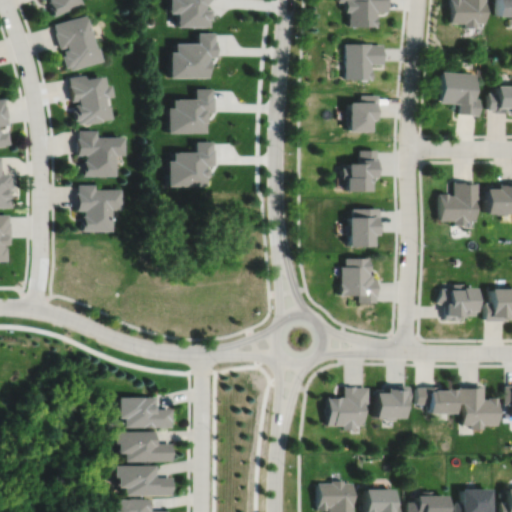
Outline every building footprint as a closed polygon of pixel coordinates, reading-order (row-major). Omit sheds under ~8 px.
[(46,0),(48,5),(47,6),(51,14),(81,1),(80,0),(46,0)] [(165,0),(165,10),(174,10),(174,24),(206,25),(206,16),(208,16),(208,7),(203,7),(203,2),(205,0),(165,0)] [(342,0),(342,10),(346,10),(346,25),(374,24),(374,10),(386,10),(385,0),(342,0)] [(448,0),(448,21),(462,21),(462,26),(475,26),(475,22),(484,22),(484,0),(448,0)] [(511,0),(493,0),(493,14),(511,14),(511,0)] [(84,13),(51,22),(54,30),(52,31),(57,47),(64,45),(65,48),(61,49),(62,54),(59,54),(63,66),(67,65),(68,68),(100,58),(97,45),(94,46),(84,13)] [(194,31),(194,41),(171,41),(171,49),(166,49),(166,76),(205,76),(205,66),(207,66),(207,57),(205,57),(205,55),(213,55),(213,39),(211,39),(211,31),(194,31)] [(341,42),(341,77),(369,77),(369,68),(368,68),(368,63),(380,63),(380,43),(368,43),(368,42),(341,42)] [(439,70),(437,101),(457,103),(456,113),(476,114),(478,98),(472,97),(474,72),(439,70)] [(83,73),(66,76),(68,84),(66,84),(68,100),(76,99),(76,103),(72,103),(73,108),(70,109),(71,119),(75,118),(75,122),(81,121),(81,123),(100,120),(100,118),(110,117),(108,104),(104,104),(102,96),(111,95),(109,83),(104,83),(103,74),(83,77),(83,73)] [(485,91),(485,109),(492,109),(492,112),(507,112),(507,114),(511,114),(511,84),(494,84),(494,91),(485,91)] [(192,87),(192,97),(169,97),(169,105),(164,105),(164,131),(203,131),(203,111),(211,111),(210,95),(209,95),(209,87),(192,87)] [(344,100),(344,107),(342,107),(342,119),(344,119),(344,129),(370,129),(370,118),(376,118),(376,94),(357,94),(357,100),(344,100)] [(75,129),(75,137),(73,137),(74,154),(83,154),(83,159),(81,159),(81,165),(79,165),(79,175),(114,174),(114,153),(122,153),(122,135),(94,135),(94,129),(75,129)] [(192,140),(192,150),(169,150),(169,159),(163,159),(163,184),(203,184),(203,174),(205,174),(205,166),(202,166),(202,164),(210,164),(210,148),(209,148),(209,140),(192,140)] [(356,149),(356,161),(344,161),(344,166),(338,166),(338,178),(342,178),(342,189),(370,189),(370,176),(373,175),(373,167),(375,167),(374,156),(373,156),(373,148),(356,149)] [(0,206),(8,206),(8,196),(5,196),(5,190),(7,190),(7,186),(9,186),(8,176),(7,176),(7,172),(0,172),(0,206)] [(436,192),(436,220),(450,220),(450,224),(463,224),(463,220),(472,220),(472,198),(475,198),(475,181),(467,181),(467,180),(450,180),(450,194),(445,194),(445,192),(436,192)] [(482,184),(481,212),(492,212),(492,214),(504,214),(505,212),(511,212),(511,180),(494,180),(494,184),(482,184)] [(75,183),(75,191),(74,191),(74,210),(82,209),(82,214),(80,214),(80,220),(78,220),(78,230),(110,230),(110,208),(120,208),(120,188),(93,188),(93,183),(75,183)] [(349,207),(349,216),(345,216),(345,224),(341,224),(341,234),(345,234),(345,245),(372,245),(372,233),(376,233),(376,207),(349,207)] [(0,214),(0,260),(4,260),(4,247),(2,247),(2,243),(6,243),(6,238),(8,238),(8,221),(7,221),(7,214),(0,214)] [(342,257),(342,265),(336,265),(337,294),(355,294),(355,302),(373,302),(373,295),(374,295),(374,278),(369,278),(369,274),(367,274),(367,257),(342,257)] [(441,304),(441,319),(446,319),(454,319),(458,319),(457,316),(459,316),(459,315),(472,315),(472,311),(473,311),(473,287),(460,287),(460,283),(450,283),(450,289),(446,289),(439,286),(433,301),(441,304)] [(488,288),(488,301),(482,302),(482,320),(505,320),(505,318),(506,318),(506,316),(511,316),(511,288),(506,288),(506,285),(495,285),(495,288),(488,288)] [(323,396),(324,407),(321,407),(321,414),(324,414),(324,425),(339,425),(339,429),(352,429),(352,425),(361,425),(361,403),(366,403),(366,387),(353,387),(353,385),(340,385),(340,397),(338,397),(338,396),(323,396)] [(372,389),(372,418),(382,418),(382,420),(393,420),(393,418),(401,418),(402,404),(407,404),(407,385),(384,385),(384,389),(372,389)] [(456,387),(456,403),(460,403),(460,425),(468,425),(468,429),(481,429),(481,425),(496,425),(496,397),(486,397),(486,399),(481,399),(481,385),(464,385),(464,387),(456,387)] [(511,385),(502,385),(502,404),(510,404),(510,418),(511,418),(511,385)] [(413,387),(413,404),(426,404),(426,413),(453,413),(453,389),(443,389),(443,390),(436,390),(436,386),(421,386),(421,387),(413,387)] [(118,397),(118,418),(123,418),(123,427),(167,427),(167,420),(169,420),(169,408),(152,409),(151,397),(118,397)] [(114,432),(114,444),(117,444),(118,454),(124,454),(124,461),(168,461),(168,442),(153,443),(153,438),(152,438),(152,431),(114,432)] [(114,466),(115,478),(117,478),(118,488),(124,488),(124,496),(168,495),(167,489),(169,489),(168,477),(153,477),(152,465),(114,466)] [(314,483),(314,510),(323,510),(324,507),(325,507),(325,511),(351,511),(351,505),(350,505),(350,482),(341,482),(341,480),(328,480),(328,483),(314,483)] [(362,489),(361,511),(396,511),(396,502),(391,502),(391,500),(393,500),(393,494),(391,494),(391,489),(383,489),(383,487),(372,487),(372,490),(362,489)] [(458,490),(458,502),(452,502),(452,511),(489,511),(489,489),(477,490),(477,487),(465,487),(465,490),(458,490)] [(498,502),(498,511),(511,511),(511,487),(511,489),(504,489),(504,502),(498,502)] [(404,501),(404,511),(444,511),(444,496),(430,496),(430,491),(419,491),(419,496),(413,496),(413,501),(404,501)] [(114,500),(114,511),(164,511),(148,511),(147,499),(141,499),(128,499),(128,500),(114,500)]
